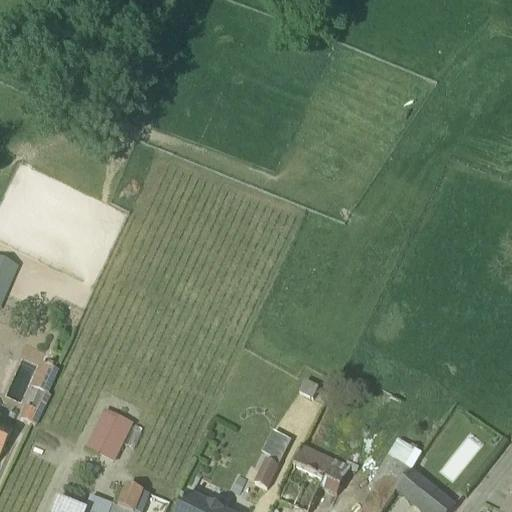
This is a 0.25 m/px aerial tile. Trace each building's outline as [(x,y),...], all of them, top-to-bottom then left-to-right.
[(0,313),(15,267),(0,262),(0,313)] [(52,372),(56,363),(50,361),(46,369),(38,366),(28,390),(46,399),(57,374),(52,372)] [(32,429),(47,399),(37,395),(29,412),(23,409),(18,422),(32,429)] [(113,465),(132,426),(104,413),(84,451),(113,465)] [(0,455),(10,433),(0,428),(0,455)] [(281,465),(291,441),(272,433),(262,457),(281,465)] [(397,443),(366,491),(370,493),(388,505),(420,458),(397,443)] [(303,450),(296,464),(342,487),(349,473),(355,476),(357,470),(346,464),(344,467),(338,465),(337,466),(303,450)] [(279,470),(265,463),(253,486),(267,493),(279,470)] [(296,464),(277,504),(295,511),(312,511),(321,494),(335,499),(342,487),(296,464)] [(411,473),(395,495),(416,511),(453,511),(454,511),(411,473)] [(125,488),(116,509),(122,511),(128,511),(137,493),(125,488)] [(143,511),(150,498),(137,493),(128,511),(143,511)] [(383,511),(388,505),(370,493),(362,506),(365,508),(362,511),(383,511)] [(511,511),(511,494),(502,511),(511,511)] [(220,511),(187,496),(179,511),(220,511)] [(107,511),(110,507),(90,500),(85,511),(80,511),(56,503),(52,511),(107,511)]
